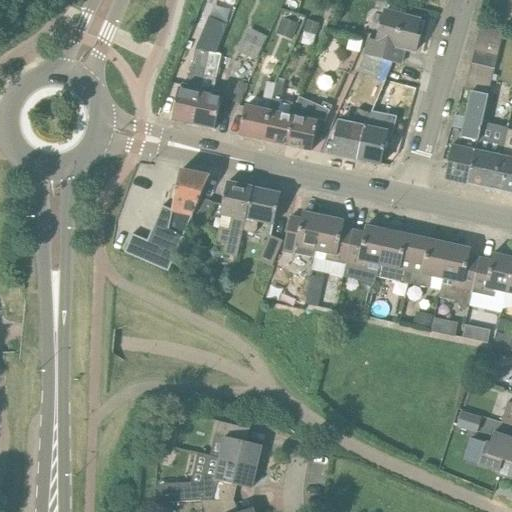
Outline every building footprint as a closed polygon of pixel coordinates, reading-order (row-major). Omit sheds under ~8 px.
[(415,53),(420,38),(415,36),(419,21),(385,12),(377,43),(369,40),(365,56),(400,65),(404,50),(415,53)] [(294,39),(299,24),(282,18),(277,33),(294,39)] [(319,33),(321,22),(306,18),(303,29),(319,33)] [(511,46),(511,39),(502,37),(504,30),(481,25),(478,38),(511,46)] [(216,52),(220,33),(204,30),(200,48),(216,52)] [(255,62),(267,37),(250,30),(238,53),(255,62)] [(511,57),(511,56),(511,46),(478,38),(474,51),(506,59),(507,55),(511,57)] [(194,126),(209,53),(196,50),(187,91),(178,89),(172,120),(194,126)] [(506,73),(506,71),(504,71),(506,64),(505,64),(506,59),(474,51),(471,64),(506,73)] [(214,130),(221,98),(212,96),(221,55),(209,53),(194,126),(214,130)] [(471,64),(468,77),(491,83),(493,76),(505,78),(506,73),(471,64)] [(488,97),(490,87),(491,83),(468,77),(464,90),(471,91),(471,93),(488,97)] [(240,105),(248,86),(238,82),(230,101),(240,105)] [(271,102),(275,85),(267,83),(263,100),(271,102)] [(262,140),(286,146),(295,106),(280,102),(283,87),(275,85),(271,102),(269,111),(262,140)] [(364,128),(374,104),(371,102),(376,91),(368,87),(352,124),(338,121),(331,155),(357,161),(364,128)] [(479,134),(487,101),(488,97),(471,93),(470,95),(473,96),(470,105),(468,105),(466,115),(469,116),(465,132),(479,134)] [(387,99),(378,96),(375,104),(374,104),(364,128),(357,161),(381,166),(388,133),(376,131),(388,100),(387,99)] [(298,98),(295,106),(286,146),(312,151),(317,121),(318,120),(324,123),(332,106),(323,102),(321,107),(298,98)] [(262,140),(269,111),(245,106),(239,135),(262,140)] [(501,156),(507,130),(495,128),(489,154),(476,151),(468,185),(494,190),(502,156),(501,156)] [(475,151),(479,134),(465,132),(461,148),(454,147),(453,146),(444,179),(468,185),(476,151),(475,151)] [(511,158),(502,156),(494,190),(511,194),(511,158)] [(180,172),(171,214),(161,209),(145,245),(131,239),(123,255),(166,275),(190,222),(201,196),(210,178),(180,172)] [(243,231),(252,189),(227,183),(220,217),(232,219),(230,228),(219,226),(216,242),(226,244),(224,254),(237,257),(243,231)] [(273,227),(280,195),(252,189),(243,231),(255,234),(257,223),(273,227)] [(190,222),(203,228),(214,202),(201,196),(190,222)] [(315,253),(324,217),(303,213),(301,220),(290,217),(283,253),(304,258),(306,251),(315,253)] [(347,267),(355,232),(343,229),(344,222),(324,217),(315,253),(326,255),(325,262),(347,267)] [(379,267),(388,231),(366,227),(365,234),(355,232),(347,267),(367,271),(369,264),(379,267)] [(408,284),(419,238),(388,231),(379,267),(377,277),(408,284)] [(272,267),(282,241),(269,236),(259,261),(272,267)] [(442,280),(450,245),(419,238),(408,284),(429,288),(431,278),(442,280)] [(469,313),(473,294),(481,259),(469,257),(471,250),(450,245),(442,280),(438,297),(458,301),(463,312),(469,313)] [(507,294),(511,272),(511,258),(493,254),(491,261),(481,259),(473,294),(494,299),(495,292),(507,294)] [(430,327),(433,316),(416,313),(414,323),(430,327)] [(455,336),(457,325),(445,322),(443,333),(455,336)] [(483,342),(486,329),(470,325),(467,338),(483,342)] [(511,351),(511,337),(498,333),(494,347),(511,351)] [(511,403),(508,403),(502,423),(511,426),(511,403)] [(460,410),(456,426),(476,432),(481,416),(460,410)] [(220,422),(212,457),(257,468),(262,446),(242,441),(245,428),(220,422)] [(173,445),(175,432),(165,431),(164,444),(173,445)] [(511,439),(493,433),(490,444),(486,443),(479,465),(498,471),(497,474),(511,479),(511,439)] [(191,484),(205,486),(211,459),(197,456),(191,484)] [(211,459),(205,486),(201,501),(228,500),(231,485),(252,489),(257,468),(212,457),(211,459)] [(191,484),(159,486),(159,504),(201,501),(205,486),(191,484)] [(242,511),(231,511),(228,500),(201,501),(204,511),(253,511),(253,508),(242,511)]
